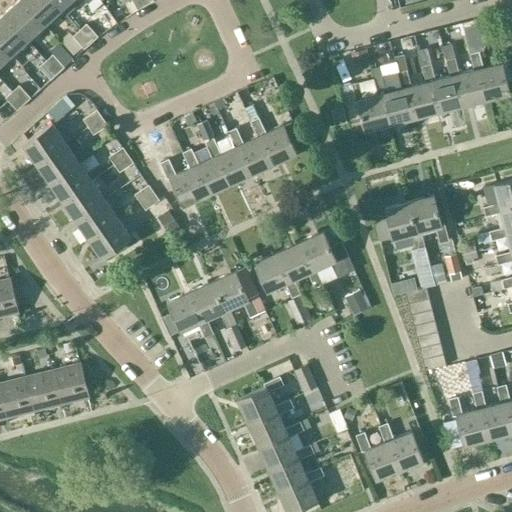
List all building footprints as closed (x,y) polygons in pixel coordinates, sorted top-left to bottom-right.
[(44,24),(21,0),(17,0),(3,13),(27,40),(44,24)] [(61,9),(52,0),(21,0),(44,24),(61,9)] [(52,0),(61,9),(61,8),(67,14),(75,6),(70,1),(70,0),(83,0),(87,4),(90,0),(52,0)] [(131,0),(137,9),(145,5),(141,0),(131,0)] [(27,40),(3,13),(0,15),(0,44),(10,55),(27,40)] [(79,30),(90,42),(97,36),(86,23),(79,30)] [(483,46),(477,23),(464,26),(470,50),(483,46)] [(84,48),(90,42),(79,30),(72,36),(84,48)] [(0,63),(10,55),(0,44),(0,63)] [(363,48),(351,51),(353,60),(365,57),(363,48)] [(477,68),(485,99),(509,92),(502,62),(482,67),(478,51),(469,53),(473,69),(477,68)] [(45,60),(56,73),(63,66),(52,54),(45,60)] [(445,59),(449,75),(453,74),(461,105),(485,99),(477,68),(473,69),(458,73),(454,57),(445,59)] [(50,79),(56,73),(45,60),(39,67),(50,79)] [(453,74),(449,75),(434,79),(430,63),(421,65),(425,81),(429,80),(437,111),(461,105),(453,74)] [(381,93),(389,123),(413,117),(405,87),(401,88),(386,91),(382,75),(382,76),(379,66),(370,68),(373,78),(377,94),(381,93)] [(429,80),(425,81),(410,85),(406,69),(397,72),(401,88),(405,87),(413,117),(437,111),(429,80)] [(364,130),(389,123),(381,93),(377,94),(362,98),(358,82),(349,84),(353,101),(356,100),(364,130)] [(12,91),(23,104),(30,98),(19,85),(12,91)] [(16,110),(23,104),(12,91),(5,97),(16,110)] [(0,95),(0,108),(6,116),(14,109),(2,94),(0,95)] [(74,104),(66,94),(46,111),(55,120),(74,104)] [(250,121),(256,136),(260,134),(273,163),(296,152),(283,123),(265,132),(252,103),(243,107),(250,121)] [(334,124),(346,121),(342,106),(331,109),(334,124)] [(88,126),(101,117),(96,110),(83,118),(88,126)] [(101,117),(88,126),(93,133),(106,125),(101,117)] [(35,162),(65,142),(51,122),(22,142),(35,162)] [(260,134),(256,136),(242,142),(235,127),(227,131),(234,146),(237,144),(250,173),(273,163),(260,134)] [(228,183),(250,173),(237,144),(234,146),(220,153),(213,138),(205,141),(211,156),(215,155),(228,183)] [(48,181),(78,160),(65,142),(35,162),(48,181)] [(113,164),(127,155),(122,147),(108,156),(113,164)] [(215,155),(211,156),(197,163),(190,148),(182,152),(189,167),(192,165),(205,194),(228,183),(215,155)] [(127,155),(113,164),(118,172),(132,163),(127,155)] [(182,204),(205,194),(192,165),(189,167),(175,173),(168,158),(159,162),(167,178),(170,177),(182,204)] [(61,199),(91,179),(78,160),(48,181),(61,199)] [(485,216),(501,212),(500,208),(511,204),(511,178),(493,183),(498,202),(482,207),(485,216)] [(74,218),(104,198),(91,179),(61,199),(74,218)] [(139,201),(153,192),(148,184),(134,194),(139,201)] [(153,192),(139,201),(145,209),(159,200),(153,192)] [(416,231),(420,230),(435,226),(439,242),(448,240),(444,223),(441,224),(433,194),(408,201),(416,231)] [(462,195),(449,198),(452,211),(464,209),(462,195)] [(88,237),(117,217),(104,198),(74,218),(88,237)] [(424,246),(420,230),(416,231),(408,201),(384,207),(392,237),(411,232),(415,248),(424,246)] [(511,204),(500,208),(501,212),(505,227),(476,234),(479,243),(491,240),(507,236),(506,232),(511,230),(511,204)] [(130,236),(117,217),(88,237),(101,256),(130,236)] [(312,270),(315,268),(329,262),(336,276),(345,273),(337,257),(335,258),(322,230),(299,241),(312,270)] [(497,264),(511,259),(511,256),(511,255),(511,230),(506,232),(507,236),(511,251),(495,255),(497,264)] [(322,283),(315,268),(312,270),(299,241),(276,251),(289,280),(293,278),(307,272),(314,287),(322,283)] [(478,257),(475,243),(460,246),(463,260),(478,257)] [(289,280),(276,251),(253,262),(266,290),(284,282),(291,297),(300,293),(293,278),(289,280)] [(460,270),(455,252),(444,255),(449,273),(460,270)] [(511,255),(511,256),(511,276),(501,279),(503,288),(511,285),(511,255)] [(225,309),(228,308),(242,301),(249,316),(258,312),(250,296),(247,298),(235,270),(212,281),(225,309)] [(0,279),(0,315),(17,311),(9,277),(0,279)] [(235,323),(228,308),(225,309),(212,281),(189,291),(202,320),(206,318),(220,312),(227,327),(223,328),(234,351),(245,346),(235,323)] [(404,292),(407,303),(428,298),(425,286),(404,292)] [(202,320),(189,291),(166,301),(179,330),(197,322),(204,337),(212,333),(206,318),(202,320)] [(310,316),(300,294),(287,300),(297,322),(310,316)] [(407,303),(410,314),(431,309),(428,298),(407,303)] [(410,314),(413,325),(434,320),(431,309),(410,314)] [(413,325),(416,336),(437,331),(434,320),(413,325)] [(416,336),(418,347),(440,342),(437,331),(416,336)] [(418,347),(421,359),(442,353),(440,342),(418,347)] [(445,364),(442,353),(421,359),(424,370),(445,364)] [(52,369),(60,403),(88,396),(80,362),(52,369)] [(303,391),(316,386),(306,363),(293,369),(303,391)] [(33,410),(60,403),(52,369),(25,376),(33,410)] [(0,393),(6,417),(33,410),(25,376),(0,381),(0,393)] [(275,406),(274,405),(268,391),(283,384),(279,376),(263,383),(264,386),(236,398),(246,419),(275,406)] [(504,401),(511,431),(511,398),(509,400),(505,384),(496,386),(500,402),(504,401)] [(472,392),(476,408),(480,407),(487,438),(511,431),(504,401),(500,402),(485,406),(481,390),(472,392)] [(480,407),(476,408),(461,412),(457,396),(448,398),(452,415),(455,414),(463,444),(487,438),(480,407)] [(246,419),(256,442),(285,429),(284,428),(278,413),(293,407),(289,398),(274,405),(275,406),(246,419)] [(348,428),(340,409),(329,414),(337,433),(348,428)] [(295,453),(294,450),(288,436),(303,429),(311,426),(307,417),(284,428),(285,429),(256,442),(267,465),(295,453)] [(387,440),(399,469),(423,460),(411,431),(393,438),(387,422),(378,426),(384,441),(387,440)] [(375,478),(399,469),(387,440),(384,441),(370,447),(364,431),(355,435),(361,451),(364,450),(375,478)] [(267,465),(277,489),(306,476),(304,473),(298,459),(320,449),(316,441),(294,450),(295,453),(267,465)] [(319,466),(304,473),(306,476),(277,489),(287,511),(288,511),(316,499),(308,481),(323,475),(319,466)]
